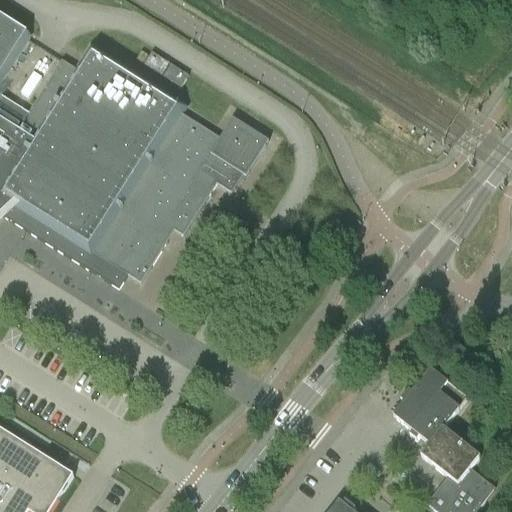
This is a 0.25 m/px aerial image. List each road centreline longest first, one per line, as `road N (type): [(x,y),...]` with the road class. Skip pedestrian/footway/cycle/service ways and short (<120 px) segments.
road 1 (unclassified): [(423,259),(378,222),(310,107),(149,0)]
road 2 (tertiary): [(215,511),(423,259)]
road 3 (tertiary): [(423,259),(511,154)]
